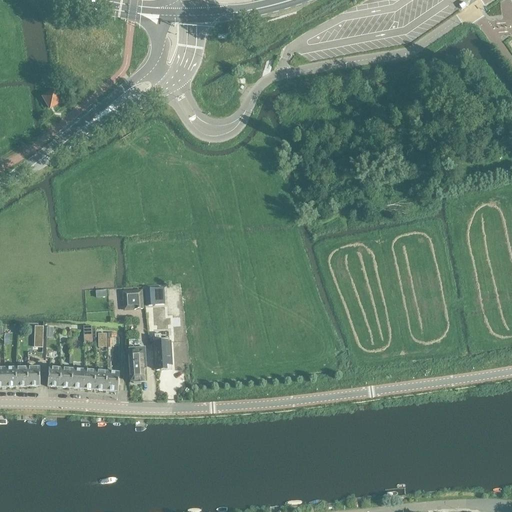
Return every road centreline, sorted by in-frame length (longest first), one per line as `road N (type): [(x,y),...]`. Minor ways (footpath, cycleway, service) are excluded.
road 1 (unclassified): [(511,371),(247,405),(0,403)]
road 2 (unclassified): [(249,102),(270,76),(407,52),(473,9)]
road 3 (unclassified): [(163,88),(191,130),(209,139),(234,132),(249,102)]
road 4 (residential): [(389,511),(511,507)]
road 5 (tertiary): [(150,66),(59,145)]
